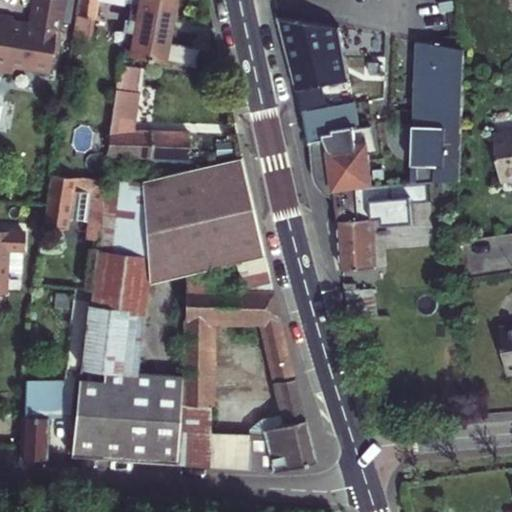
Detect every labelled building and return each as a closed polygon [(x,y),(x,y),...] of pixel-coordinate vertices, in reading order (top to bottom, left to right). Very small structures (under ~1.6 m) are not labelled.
[(0,13),(0,67),(7,69),(7,64),(44,69),(47,49),(52,49),(59,0),(27,0),(25,22),(8,19),(9,15),(0,13)] [(77,0),(73,33),(89,36),(95,0),(77,0)] [(180,0),(146,0),(140,48),(202,60),(205,39),(176,33),(180,0)] [(322,26),(266,15),(282,94),(287,93),(304,179),(308,185),(310,189),(314,194),(318,197),(323,199),(329,222),(331,271),(363,269),(361,200),(389,198),(388,184),(361,186),(358,144),(348,146),(322,26)] [(403,43),(400,184),(448,180),(452,52),(403,43)] [(233,287),(278,286),(247,155),(147,176),(151,147),(189,147),(190,125),(135,124),(141,58),(125,56),(109,173),(57,165),(48,215),(72,220),(79,181),(95,183),(89,231),(103,232),(93,304),(135,308),(135,311),(151,311),(154,280),(195,272),(195,268),(235,270),(233,287)] [(511,126),(497,129),(503,170),(511,168),(511,126)] [(0,222),(0,284),(13,285),(15,242),(31,242),(32,224),(0,222)] [(322,455),(278,286),(233,287),(235,270),(195,268),(195,272),(191,373),(130,367),(135,311),(135,308),(93,304),(78,447),(214,457),(279,462),(322,455)] [(365,291),(331,291),(336,318),(365,318),(365,291)] [(511,326),(502,328),(509,367),(511,366),(511,326)] [(27,407),(24,447),(50,449),(52,408),(27,407)]
